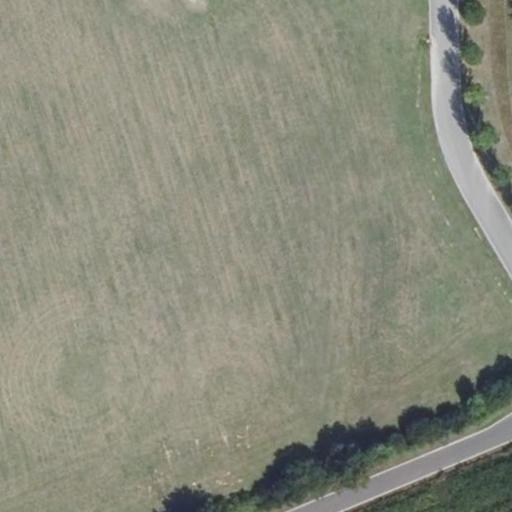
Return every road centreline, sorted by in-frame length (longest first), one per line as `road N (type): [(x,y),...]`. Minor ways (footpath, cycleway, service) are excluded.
road 1 (unclassified): [(445,0),(449,119),(511,243)]
road 2 (unclassified): [(315,511),(511,429)]
